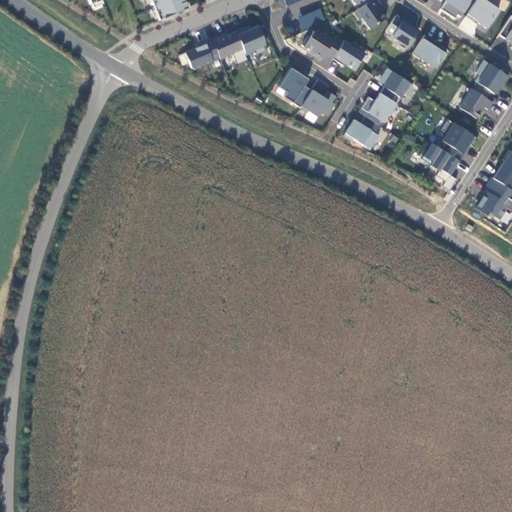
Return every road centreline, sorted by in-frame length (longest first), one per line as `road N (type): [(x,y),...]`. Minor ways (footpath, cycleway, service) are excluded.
road 1 (unclassified): [(113,65),(31,275),(14,359),(5,511)]
road 2 (unclassified): [(113,65),(436,225)]
road 3 (residential): [(237,0),(136,46),(113,65)]
road 4 (residential): [(259,0),(279,44),(353,97)]
road 5 (residential): [(511,110),(436,225)]
road 6 (residential): [(407,0),(511,68)]
